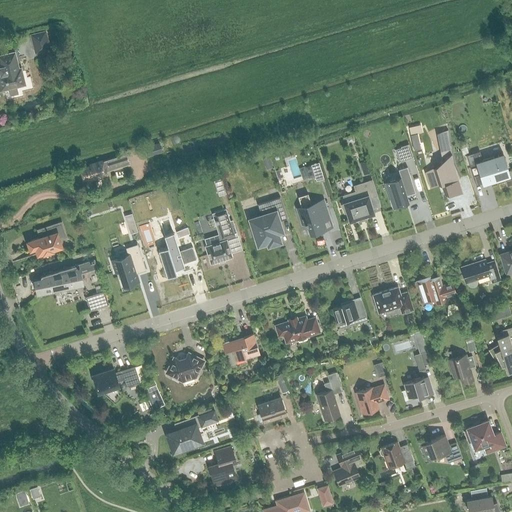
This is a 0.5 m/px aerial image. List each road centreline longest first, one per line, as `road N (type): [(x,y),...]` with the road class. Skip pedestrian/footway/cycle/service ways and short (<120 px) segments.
road 1 (residential): [(31,364),(511,209)]
road 2 (unclassified): [(189,511),(115,454),(31,364)]
road 3 (residential): [(300,444),(494,396)]
road 4 (residential): [(300,444),(284,432),(270,439),(268,466),(279,483),(309,468)]
